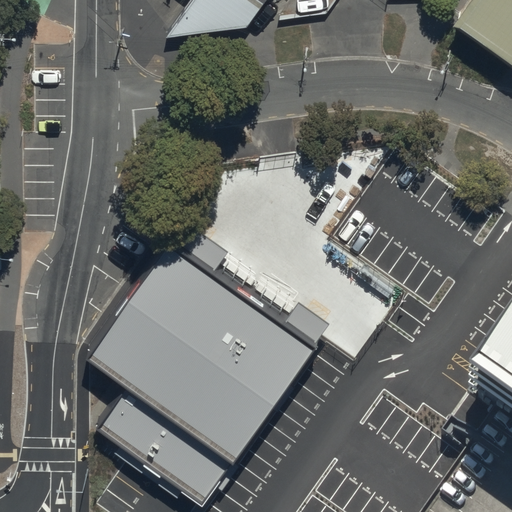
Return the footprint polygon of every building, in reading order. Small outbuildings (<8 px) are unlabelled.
[(188,0),(171,25),(252,14),(261,0),(188,0)] [(511,0),(460,0),(458,2),(511,38),(511,0)] [(189,208),(96,340),(143,377),(144,376),(282,467),(293,451),(326,472),(385,391),(411,352),(379,330),(395,305),(401,308),(432,261),(371,221),(363,232),(354,227),(349,235),(343,230),(339,236),(291,204),(276,228),(256,215),(239,241),(189,208)] [(511,328),(470,389),(504,413),(511,418),(511,328)] [(511,511),(511,418),(504,413),(429,511),(511,511)]
